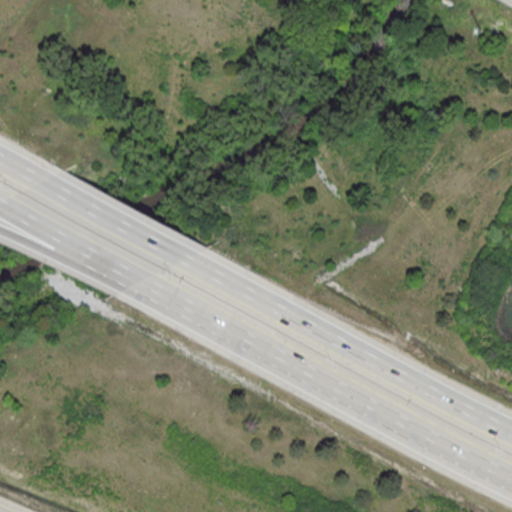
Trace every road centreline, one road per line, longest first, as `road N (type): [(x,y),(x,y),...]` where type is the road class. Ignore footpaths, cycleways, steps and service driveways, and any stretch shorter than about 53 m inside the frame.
road 1 (motorway): [(125,289),(511,495)]
road 2 (motorway): [(511,431),(187,259)]
road 3 (motorway): [(342,388),(511,476)]
road 4 (motorway): [(181,301),(342,388)]
road 5 (motorway): [(187,259),(43,181)]
road 6 (motorway): [(0,203),(144,281)]
road 7 (motorway): [(0,227),(125,289)]
